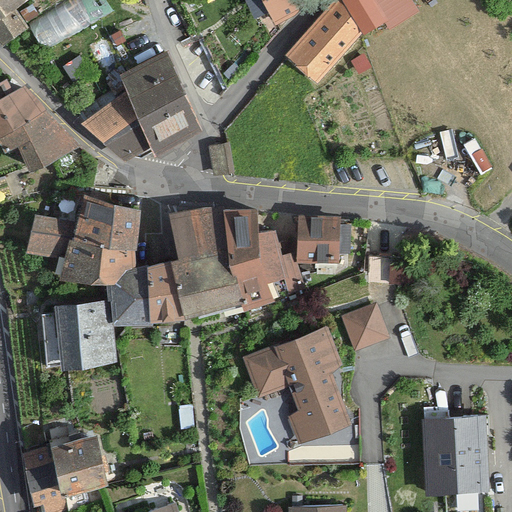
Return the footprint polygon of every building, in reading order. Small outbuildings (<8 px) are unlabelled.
[(0,0),(0,36),(6,45),(33,26),(20,7),(30,0),(0,0)] [(108,0),(72,0),(33,14),(43,42),(115,17),(108,0)] [(306,0),(236,0),(267,35),(306,0)] [(423,8),(418,0),(335,0),(366,46),(423,8)] [(360,37),(331,8),(279,60),(308,89),(360,37)] [(132,90),(84,119),(128,158),(154,143),(161,152),(207,128),(171,48),(124,73),(132,90)] [(7,79),(0,82),(0,143),(6,154),(18,147),(29,173),(81,147),(25,86),(14,91),(7,79)] [(212,142),(216,171),(236,169),(232,139),(212,142)] [(80,220),(38,211),(28,250),(64,259),(62,277),(109,279),(113,298),(119,322),(157,323),(157,318),(246,301),(248,310),(280,301),(299,288),(301,260),(342,262),(342,216),(302,212),(298,247),(287,252),(279,226),(263,227),(261,204),(219,204),(172,210),(182,255),(140,261),(146,207),(84,194),(80,220)] [(86,295),(24,301),(30,369),(93,364),(86,295)] [(392,338),(377,302),(342,316),(356,352),(392,338)] [(340,366),(326,328),(242,359),(255,393),(279,384),(299,438),(348,420),(330,370),(340,366)] [(474,486),(469,406),(400,411),(405,491),(474,486)] [(64,491),(112,482),(101,427),(53,436),(58,460),(64,491)] [(58,460),(28,466),(36,511),(67,511),(64,491),(58,460)] [(135,511),(181,511),(178,499),(135,511)] [(352,511),(352,500),(285,501),(285,511),(352,511)]
